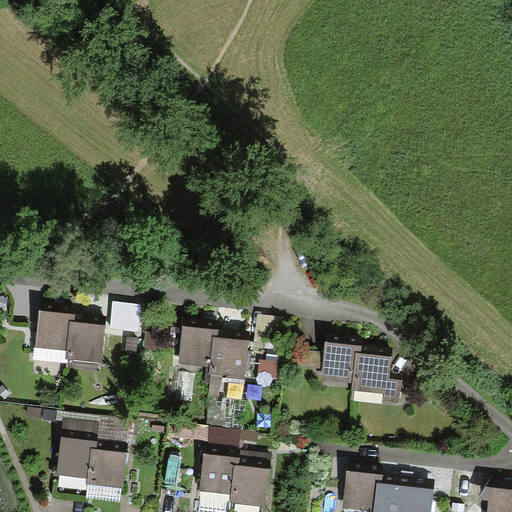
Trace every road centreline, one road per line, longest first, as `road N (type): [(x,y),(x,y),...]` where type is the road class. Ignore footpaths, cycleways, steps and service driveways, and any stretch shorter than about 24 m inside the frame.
road 1 (residential): [(9,266),(358,310),(511,429)]
road 2 (residential): [(324,446),(445,462),(511,458)]
